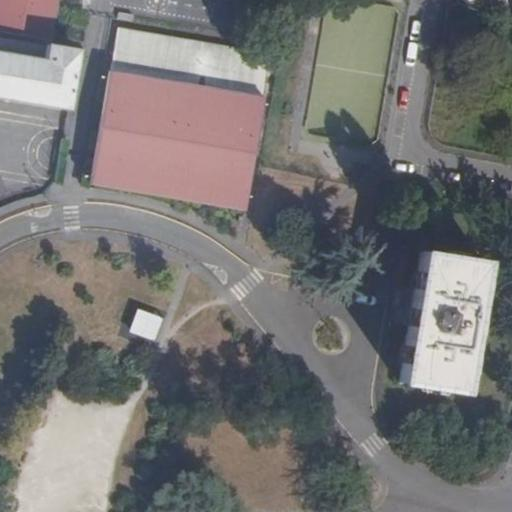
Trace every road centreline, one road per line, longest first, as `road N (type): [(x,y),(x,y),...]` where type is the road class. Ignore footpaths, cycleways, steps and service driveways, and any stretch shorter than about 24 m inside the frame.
road 1 (residential): [(0,238),(103,215),(192,241),(246,285),(403,471),(467,501),(511,506)]
road 2 (residential): [(427,0),(397,158),(511,178)]
